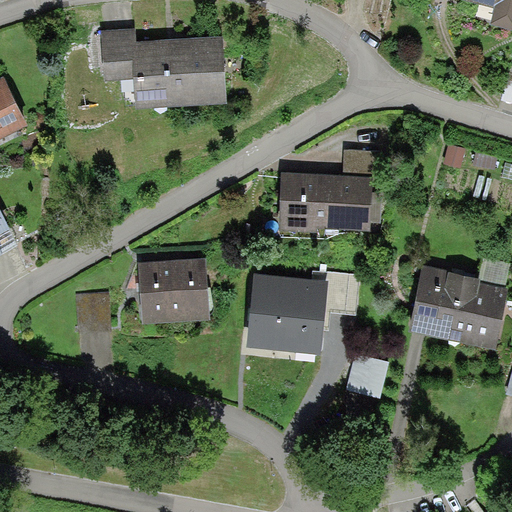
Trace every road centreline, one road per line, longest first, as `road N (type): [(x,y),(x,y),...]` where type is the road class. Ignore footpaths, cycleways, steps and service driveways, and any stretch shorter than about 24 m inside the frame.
road 1 (residential): [(377,84),(144,213),(9,297),(0,315)]
road 2 (residential): [(0,333),(8,359),(227,417),(279,445),(317,511)]
road 3 (residential): [(215,511),(0,473)]
road 4 (residential): [(265,0),(339,40),(377,84)]
road 5 (residential): [(377,84),(511,126)]
